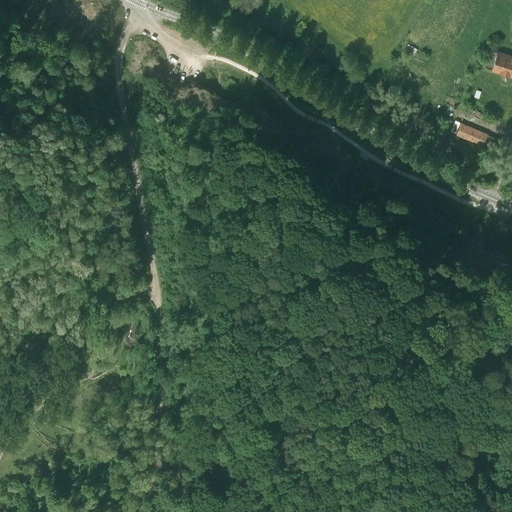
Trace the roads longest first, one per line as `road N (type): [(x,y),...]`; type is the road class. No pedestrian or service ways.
road 1 (track): [(237,511),(268,470),(269,384),(288,323),(300,303),(329,287),(425,337),(445,357),(455,432),(497,511)]
road 2 (unclassified): [(511,206),(423,164),(227,37),(132,0)]
road 3 (track): [(131,0),(118,81),(157,302)]
road 4 (track): [(157,302),(154,511)]
road 5 (track): [(0,457),(18,417),(121,354)]
